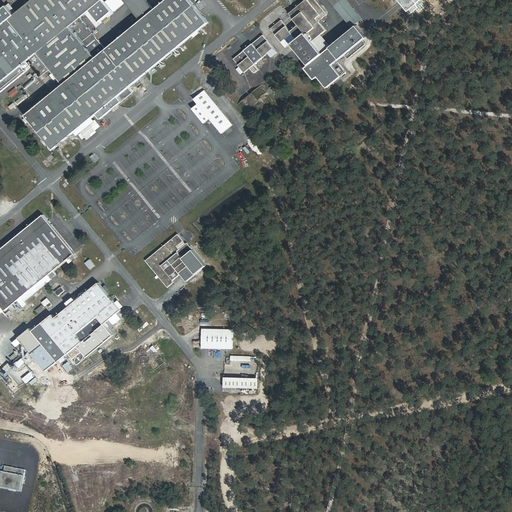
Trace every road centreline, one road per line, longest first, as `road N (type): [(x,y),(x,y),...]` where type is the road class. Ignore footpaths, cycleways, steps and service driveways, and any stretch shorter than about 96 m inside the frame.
road 1 (track): [(436,18),(328,511)]
road 2 (track): [(240,441),(511,385)]
road 3 (track): [(268,152),(336,420)]
road 4 (track): [(369,104),(511,113)]
